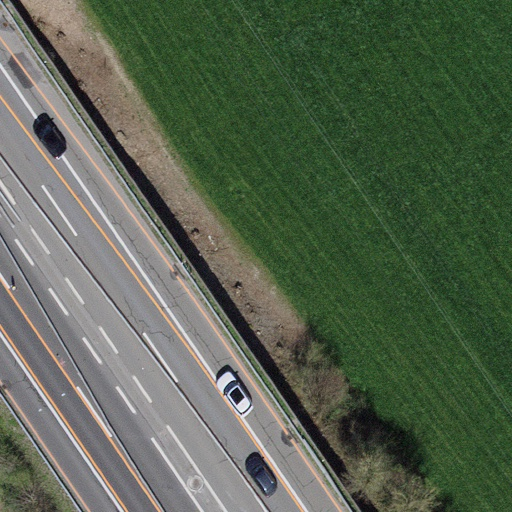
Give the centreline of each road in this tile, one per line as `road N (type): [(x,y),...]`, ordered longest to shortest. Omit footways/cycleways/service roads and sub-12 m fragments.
road 1 (motorway): [(265,511),(0,126)]
road 2 (motorway): [(0,275),(161,511)]
